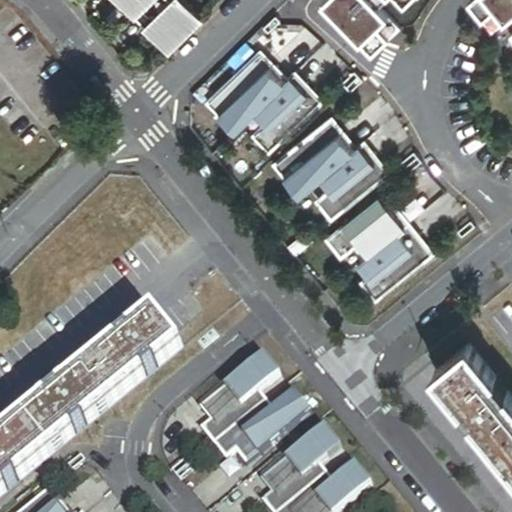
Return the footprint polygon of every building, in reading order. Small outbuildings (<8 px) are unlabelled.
[(116,0),(132,16),(149,0),(116,0)] [(167,0),(149,0),(132,16),(166,52),(198,21),(177,0),(171,0),(170,2),(167,0)] [(398,28),(372,0),(324,0),(323,1),(372,53),(398,28)] [(394,0),(402,8),(411,0),(394,0)] [(511,0),(472,0),(469,3),(492,31),(511,14),(511,0)] [(260,49),(255,54),(271,70),(275,66),(260,49)] [(264,122),(251,134),(267,151),(316,104),(301,88),(306,83),(294,71),(287,78),(275,66),(271,70),(255,54),(206,100),(233,130),(254,111),(264,122)] [(301,88),(316,104),(321,100),(306,83),(301,88)] [(339,138),(344,134),(330,117),(325,121),(339,138)] [(328,189),(314,200),(328,218),(382,177),(368,159),(373,155),(362,141),(355,148),(344,134),(339,138),(325,121),(272,163),(297,194),(318,177),(328,189)] [(373,155),(368,159),(382,177),(387,173),(373,155)] [(395,209),(381,192),(375,196),(390,214),(395,209)] [(425,257),(411,240),(416,236),(395,209),(390,214),(375,196),(323,239),(338,257),(352,246),(371,270),(357,281),(373,300),(425,257)] [(425,257),(430,253),(416,236),(411,240),(425,257)] [(0,500),(182,353),(156,321),(0,447),(0,500)] [(433,366),(511,462),(511,397),(465,340),(433,366)] [(213,423),(203,431),(228,462),(238,454),(248,467),(312,416),(297,397),(275,414),(266,422),(250,402),(259,395),(281,377),(266,358),(202,410),(213,423)] [(250,402),(266,422),(275,414),(259,395),(250,402)] [(275,497),(265,505),(270,511),(345,511),(374,489),(359,470),(337,488),(328,495),(312,476),(321,469),(343,451),(328,432),(264,483),(275,497)] [(312,476),(328,495),(337,488),(321,469),(312,476)] [(51,493),(46,497),(57,511),(63,511),(65,511),(51,493)] [(57,511),(46,497),(27,511),(66,511),(65,511),(63,511),(57,511)]
